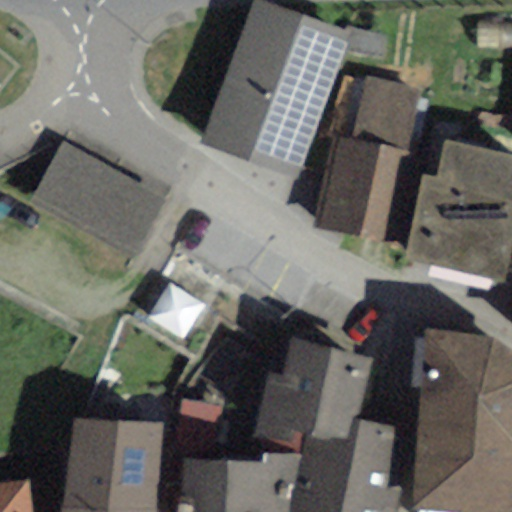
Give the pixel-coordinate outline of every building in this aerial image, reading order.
[(256,0),(251,0),(198,145),(298,181),(352,34),(256,0)] [(334,136),(313,228),(395,247),(416,157),(405,154),(419,92),(362,79),(348,140),(334,136)] [(511,237),(511,158),(444,144),(436,176),(424,174),(405,261),(503,281),(511,237)] [(52,146),(24,198),(127,253),(155,201),(52,146)] [(433,329),(424,484),(511,495),(511,356),(484,343),(433,329)] [(176,511),(393,511),(411,430),(353,417),(373,350),(287,332),(280,365),(268,363),(247,452),(178,448),(176,511)] [(59,511),(151,511),(152,498),(158,418),(70,413),(60,495),(59,511)] [(0,511),(28,511),(23,470),(0,472),(0,511)]
